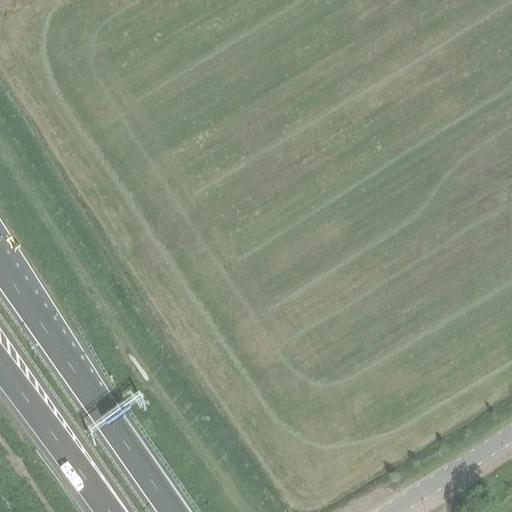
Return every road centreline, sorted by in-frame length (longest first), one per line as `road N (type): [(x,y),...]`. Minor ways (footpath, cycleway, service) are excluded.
road 1 (trunk): [(171,511),(0,266)]
road 2 (trunk): [(0,359),(108,511)]
road 3 (tertiary): [(388,511),(511,435)]
